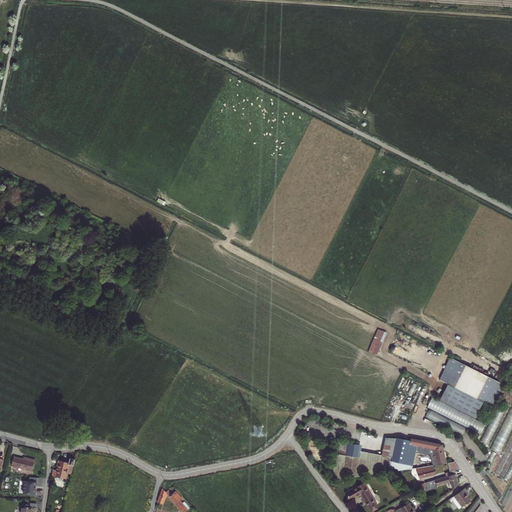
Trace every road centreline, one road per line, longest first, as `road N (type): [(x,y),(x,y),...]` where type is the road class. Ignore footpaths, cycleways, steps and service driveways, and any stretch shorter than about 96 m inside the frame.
road 1 (track): [(511,212),(88,0)]
road 2 (residential): [(497,511),(438,437),(317,410),(301,414),(286,435)]
road 3 (residential): [(286,435),(256,458),(160,473)]
